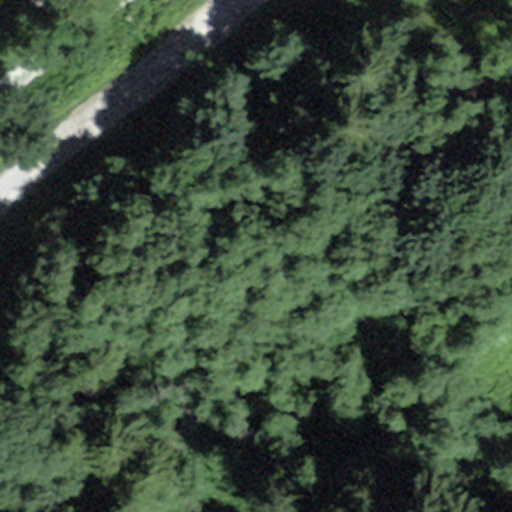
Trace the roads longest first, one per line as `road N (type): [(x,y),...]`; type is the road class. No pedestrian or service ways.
road 1 (track): [(0,219),(259,0)]
road 2 (track): [(109,0),(0,89)]
